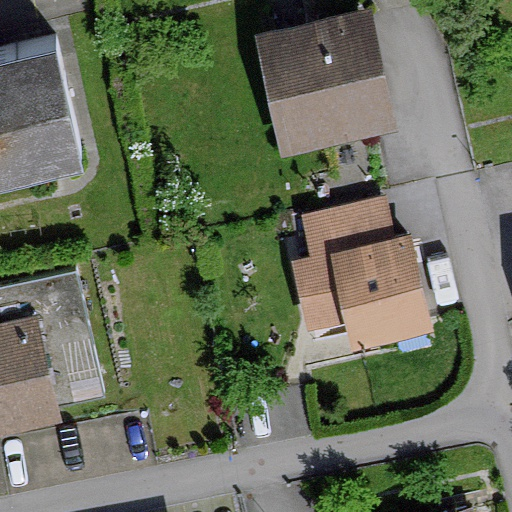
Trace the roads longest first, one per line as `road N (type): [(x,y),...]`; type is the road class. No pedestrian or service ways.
road 1 (residential): [(0,488),(493,404)]
road 2 (residential): [(493,404),(406,0)]
